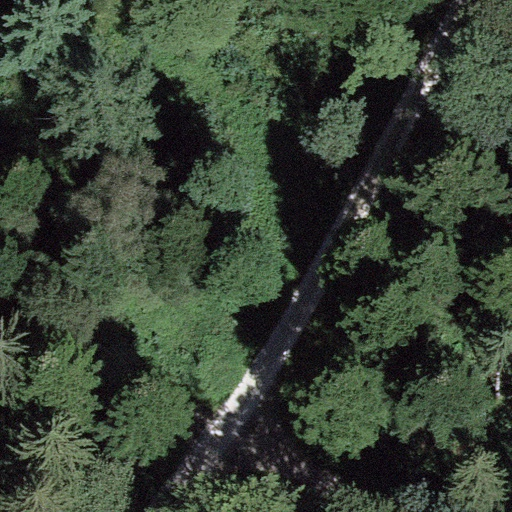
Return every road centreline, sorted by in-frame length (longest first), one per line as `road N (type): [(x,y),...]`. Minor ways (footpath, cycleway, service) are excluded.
road 1 (track): [(182,511),(241,444),(459,0)]
road 2 (track): [(388,511),(241,444),(0,267)]
